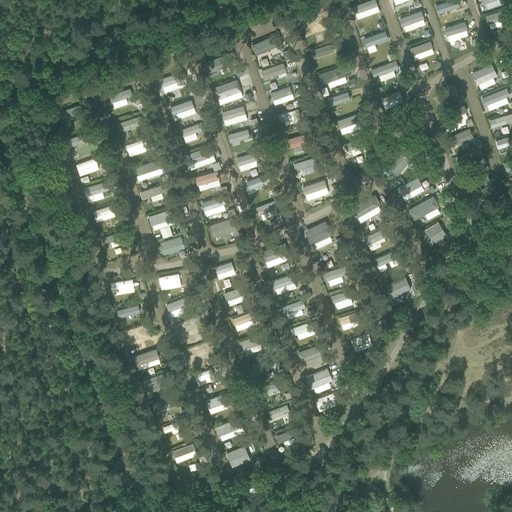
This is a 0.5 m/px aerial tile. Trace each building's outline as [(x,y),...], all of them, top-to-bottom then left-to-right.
[(374,0),(370,0),(352,7),(354,14),(355,14),(377,6),(374,0)] [(456,0),(452,0),(435,6),(438,14),(459,7),(456,0)] [(505,10),(485,17),(488,25),(489,25),(506,19),(508,18),(505,10)] [(421,11),(398,19),(401,27),(403,26),(423,19),(424,19),(421,11)] [(300,23),(302,30),(314,26),(312,20),(300,23)] [(465,22),(444,28),(446,36),(448,36),(466,30),(467,30),(465,22)] [(384,31),(363,39),(366,47),(367,47),(374,44),(387,39),(384,31)] [(277,34),(251,45),(256,55),(282,44),(277,34)] [(430,41),(409,48),(412,55),(413,55),(432,48),(430,41)] [(331,44),(310,50),(313,58),(334,52),(331,44)] [(288,50),(282,52),(284,59),(290,57),(288,50)] [(232,52),(206,62),(210,72),(236,62),(232,52)] [(395,61),(371,70),(374,77),(379,76),(393,70),(398,68),(395,61)] [(440,61),(433,64),(435,70),(442,67),(440,61)] [(283,63),(261,70),(264,79),(286,71),(283,63)] [(491,64),(471,73),(477,85),(478,84),(480,89),(495,83),(492,78),(497,76),(491,64)] [(345,65),(319,74),(322,84),(328,82),(329,87),(346,82),(344,76),(349,75),(345,65)] [(241,67),(235,69),(237,76),(243,74),(241,67)] [(185,79),(183,72),(160,79),(162,87),(185,79)] [(236,79),(213,88),(217,99),(240,91),(236,79)] [(353,79),(346,81),(348,87),(355,85),(353,79)] [(452,83),(436,94),(441,102),(457,91),(452,83)] [(289,86),(270,93),(272,100),(292,94),(289,86)] [(130,88),(109,95),(111,103),(132,96),(130,88)] [(506,88),(481,98),(484,106),(488,105),(506,97),(509,96),(506,88)] [(347,92),(328,98),(330,106),(350,99),(347,92)] [(399,92),(381,99),(383,105),(401,98),(399,92)] [(191,100),(170,107),(174,120),(195,113),(191,100)] [(80,105),(57,112),(60,120),(83,113),(80,105)] [(464,105),(438,116),(441,123),(443,122),(445,127),(467,118),(465,113),(466,112),(464,105)] [(243,106),(221,112),(225,126),(247,119),(243,106)] [(298,109),(278,115),(280,122),(284,121),(300,116),(298,109)] [(205,111),(198,113),(200,119),(207,117),(205,111)] [(511,113),(488,120),(491,128),(511,121),(511,113)] [(356,114),(335,121),(338,130),(359,122),(356,114)] [(140,116),(118,123),(120,131),(143,124),(140,116)] [(471,119),(465,121),(467,127),(473,125),(471,119)] [(153,122),(146,124),(148,130),(155,128),(153,122)] [(201,123),(181,130),(185,143),(197,139),(195,133),(203,130),(201,123)] [(248,129),(228,135),(230,142),(250,137),(248,129)] [(469,129),(447,138),(450,147),(473,137),(469,129)] [(88,132),(66,139),(69,147),(90,140),(88,132)] [(304,134),(284,140),(286,148),(292,147),(294,152),(302,150),(301,145),(306,143),(304,134)] [(511,135),(495,141),(498,149),(509,145),(511,144),(511,135)] [(361,138),(344,144),(347,151),(351,150),(364,145),(361,138)] [(145,139),(126,145),(128,151),(144,146),(146,145),(145,139)] [(210,146),(184,156),(187,165),(189,164),(191,170),(215,161),(213,155),(210,146)] [(402,146),(386,167),(397,176),(413,155),(402,146)] [(481,149),(456,159),(459,168),(473,162),(475,167),(485,162),(484,158),(481,149)] [(255,152),(236,158),(238,166),(239,166),(257,160),(258,160),(255,152)] [(314,157),(293,164),(295,170),(301,168),(303,174),(317,170),(314,157)] [(94,158),(76,165),(78,171),(96,164),(94,158)] [(160,159),(133,168),(136,175),(138,181),(165,172),(163,167),(160,159)] [(511,159),(503,163),(506,171),(511,168),(511,159)] [(218,161),(211,164),(214,170),(220,168),(218,161)] [(423,161),(417,163),(419,170),(426,167),(423,161)] [(217,171),(194,177),(197,186),(198,185),(218,180),(219,179),(217,171)] [(269,172),(246,182),(249,190),(272,180),(269,172)] [(486,172),(465,181),(469,189),(489,181),(486,172)] [(417,177),(397,188),(401,196),(402,196),(404,200),(424,190),(421,185),(417,177)] [(324,180),(301,187),(304,195),(306,194),(326,188),(327,187),(324,180)] [(106,181),(83,188),(85,197),(86,196),(102,192),(108,190),(106,181)] [(161,185),(140,192),(142,199),(150,196),(152,201),(163,197),(161,193),(163,192),(161,185)] [(224,195),(201,202),(204,210),(206,216),(225,210),(223,204),(227,203),(224,195)] [(374,196),(350,210),(355,218),(357,217),(360,223),(381,211),(378,205),(379,204),(374,196)] [(433,197),(410,209),(414,219),(424,213),(427,219),(440,213),(436,207),(437,206),(433,197)] [(276,200),(255,208),(258,215),(261,215),(276,209),(279,208),(276,200)] [(111,206),(93,211),(95,217),(97,216),(98,221),(114,217),(112,211),(111,206)] [(170,209),(148,216),(151,225),(152,225),(154,230),(175,223),(173,218),(170,209)] [(385,212),(379,215),(383,222),(389,219),(385,212)] [(232,218),(209,225),(213,237),(236,230),(232,218)] [(325,221),(305,231),(311,244),(313,243),(329,236),(332,234),(325,221)] [(438,221),(421,232),(430,246),(447,236),(438,221)] [(384,227),(363,237),(367,245),(368,244),(383,237),(387,235),(384,227)] [(118,232),(102,238),(104,244),(108,243),(110,248),(121,244),(119,239),(120,238),(118,232)] [(180,236),(160,242),(162,250),(163,254),(180,249),(179,244),(182,243),(180,236)] [(340,238),(335,241),(338,247),(344,244),(340,238)] [(285,243),(260,252),(264,262),(265,261),(288,253),(285,243)] [(394,250),(373,259),(377,267),(378,266),(385,263),(389,262),(391,267),(399,264),(396,258),(397,258),(394,250)] [(231,262),(215,267),(217,274),(233,269),(231,262)] [(408,263),(403,265),(406,272),(411,270),(408,263)] [(345,265),(323,273),(326,281),(348,273),(345,265)] [(178,273),(158,277),(160,284),(180,281),(178,273)] [(293,273),(270,281),(273,289),(275,288),(294,282),(296,281),(293,273)] [(249,275),(242,278),(244,284),(251,281),(249,275)] [(405,276),(386,285),(391,297),(410,288),(405,276)] [(132,279),(110,283),(111,290),(112,290),(133,286),(132,279)] [(242,286),(223,293),(226,301),(231,299),(244,294),(245,294),(242,286)] [(352,288),(331,296),(333,303),(335,302),(350,297),(355,296),(352,288)] [(420,288),(414,290),(417,296),(422,294),(420,288)] [(186,297),(166,305),(168,312),(169,312),(182,307),(189,304),(186,297)] [(302,299),(281,306),(284,314),(286,314),(301,308),(305,307),(302,299)] [(138,305),(116,310),(118,318),(140,312),(138,305)] [(205,307),(200,309),(202,315),(208,312),(205,307)] [(313,309),(306,311),(308,317),(315,315),(313,309)] [(253,311),(232,319),(234,326),(235,325),(255,318),(256,318),(253,311)] [(357,312),(339,317),(341,325),(359,319),(357,312)] [(176,325),(179,338),(195,333),(192,321),(176,325)] [(310,321),(290,329),(292,336),(297,334),(312,329),(313,328),(310,321)] [(144,326),(125,332),(129,344),(148,338),(144,326)] [(262,333),(240,341),(243,349),(244,349),(260,343),(265,341),(262,333)] [(367,334),(351,340),(353,346),(370,341),(367,334)] [(322,343),(297,352),(301,362),(326,353),(322,343)] [(205,344),(185,351),(187,357),(188,357),(204,351),(207,350),(205,344)] [(383,344),(377,346),(379,352),(386,350),(383,344)] [(156,348),(132,356),(136,366),(137,366),(158,358),(159,358),(156,348)] [(268,358),(250,364),(252,370),(270,364),(268,358)] [(327,368),(305,377),(310,389),(313,388),(328,382),(332,380),(327,368)] [(211,369),(194,375),(196,381),(197,381),(210,376),(213,375),(211,369)] [(163,373),(142,381),(145,388),(165,381),(163,373)] [(279,381),(258,387),(260,395),(281,389),(279,381)] [(335,392),(314,400),(317,406),(334,400),(337,398),(335,392)] [(226,393),(205,401),(208,409),(229,401),(226,393)] [(177,394),(152,403),(156,412),(180,403),(177,394)] [(286,404),(267,412),(269,419),(289,411),(286,404)] [(239,417),(215,426),(218,435),(219,435),(241,426),(242,426),(239,417)] [(178,421),(162,427),(164,433),(180,427),(178,421)] [(295,428),(276,436),(278,442),(284,440),(295,436),(297,435),(295,428)] [(311,436),(304,439),(306,445),(314,443),(311,436)] [(192,443),(171,451),(174,458),(174,457),(194,450),(195,450),(192,443)] [(244,445),(226,453),(232,467),(250,460),(244,445)] [(209,464),(202,466),(204,474),(212,471),(209,464)]
